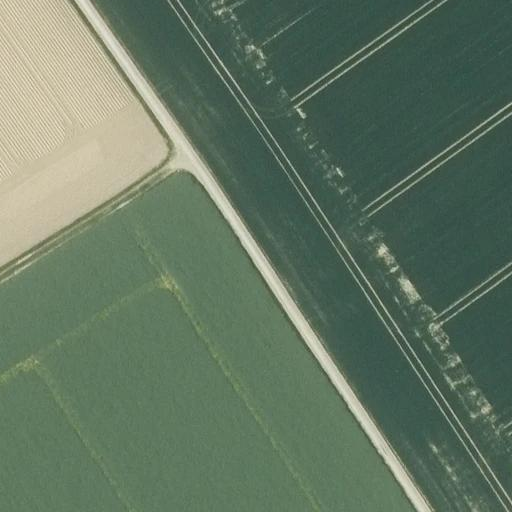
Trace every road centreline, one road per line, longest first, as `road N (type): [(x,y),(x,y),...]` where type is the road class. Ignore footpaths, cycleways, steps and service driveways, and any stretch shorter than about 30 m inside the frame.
road 1 (track): [(78,0),(420,511)]
road 2 (track): [(190,160),(0,280)]
